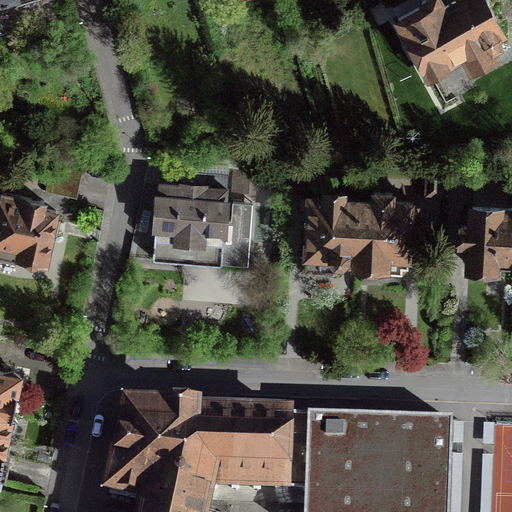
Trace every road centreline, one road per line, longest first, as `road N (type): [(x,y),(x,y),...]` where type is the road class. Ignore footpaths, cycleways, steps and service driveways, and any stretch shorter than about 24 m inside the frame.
road 1 (residential): [(93,376),(511,392)]
road 2 (residential): [(91,0),(132,150),(93,376)]
road 3 (residential): [(61,511),(93,376)]
